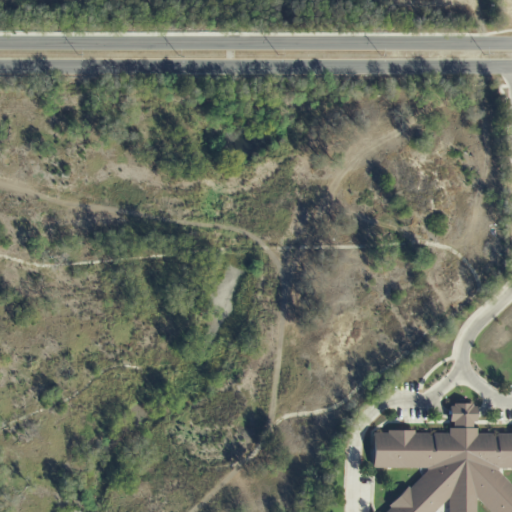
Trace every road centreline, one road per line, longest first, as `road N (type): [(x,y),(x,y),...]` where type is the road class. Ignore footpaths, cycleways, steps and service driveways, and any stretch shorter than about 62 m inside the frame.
road 1 (secondary): [(511,43),(0,44)]
road 2 (secondary): [(0,66),(511,67)]
